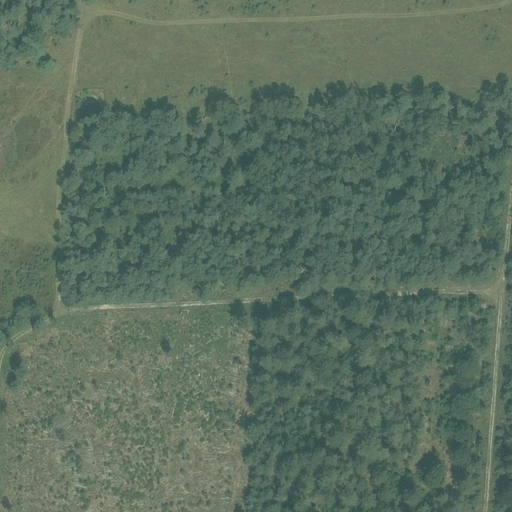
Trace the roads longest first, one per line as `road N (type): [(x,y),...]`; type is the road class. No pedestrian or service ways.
road 1 (track): [(53,311),(503,283)]
road 2 (track): [(511,0),(486,9),(214,21),(142,22),(83,8)]
road 3 (track): [(83,0),(53,311)]
road 4 (track): [(503,283),(487,511)]
